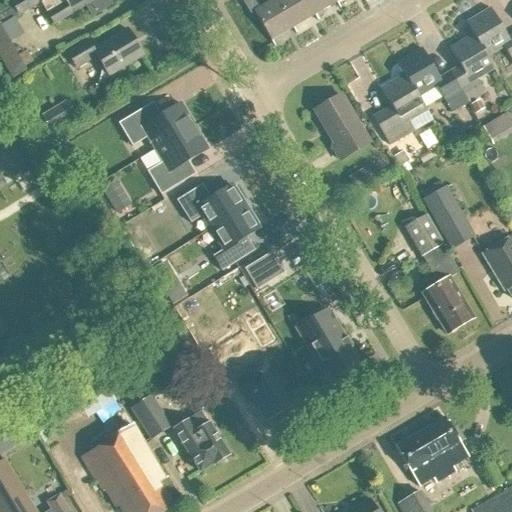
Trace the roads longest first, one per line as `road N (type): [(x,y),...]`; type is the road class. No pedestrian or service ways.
road 1 (residential): [(430,391),(256,99)]
road 2 (tertiary): [(225,511),(430,391)]
road 3 (residential): [(256,99),(423,0)]
